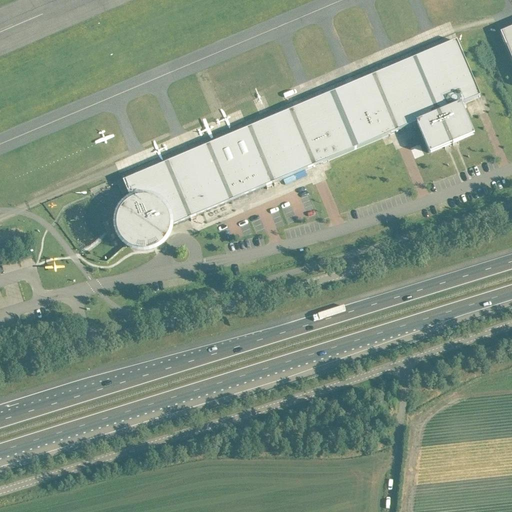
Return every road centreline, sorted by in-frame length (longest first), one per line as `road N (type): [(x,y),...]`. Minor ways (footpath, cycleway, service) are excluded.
road 1 (unclassified): [(0,491),(511,326)]
road 2 (motorway): [(511,261),(0,420)]
road 3 (motorway): [(0,451),(511,292)]
road 4 (unclassified): [(0,374),(511,220)]
